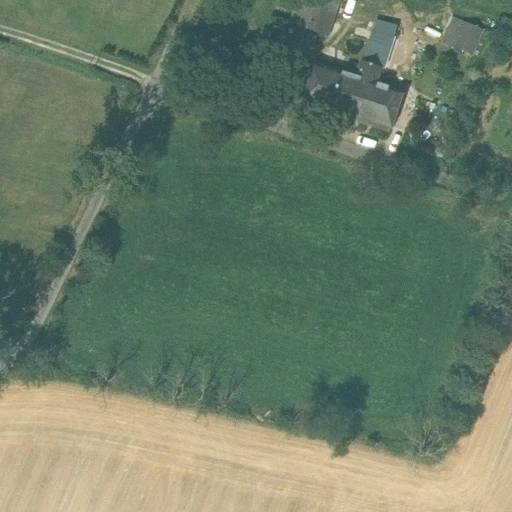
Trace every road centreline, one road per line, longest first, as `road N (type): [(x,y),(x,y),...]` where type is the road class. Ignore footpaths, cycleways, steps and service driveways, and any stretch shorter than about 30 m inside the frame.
road 1 (track): [(0,357),(70,310),(122,171),(216,113),(511,206)]
road 2 (unknown): [(0,57),(167,143)]
